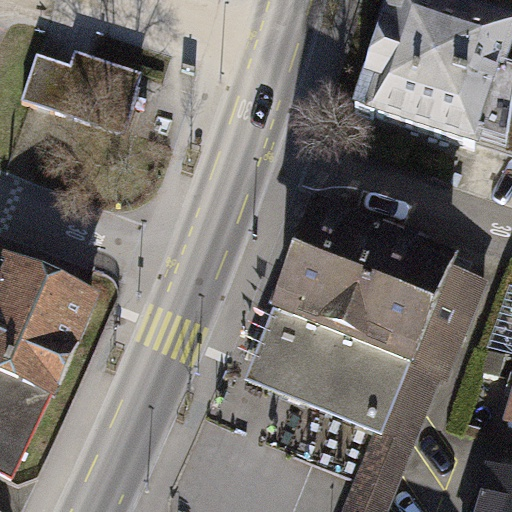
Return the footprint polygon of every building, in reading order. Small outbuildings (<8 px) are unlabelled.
[(511,67),(511,22),(442,0),(391,0),(355,115),(484,156),(511,67)] [(71,68),(38,58),(24,102),(126,135),(145,78),(75,56),(71,68)] [(461,262),(318,207),(273,321),(248,385),(378,436),(346,511),(393,511),(446,382),(452,384),(492,284),(458,271),(461,262)] [(105,308),(0,264),(0,475),(29,487),(105,308)] [(511,511),(511,484),(493,479),(482,511),(511,511)]
